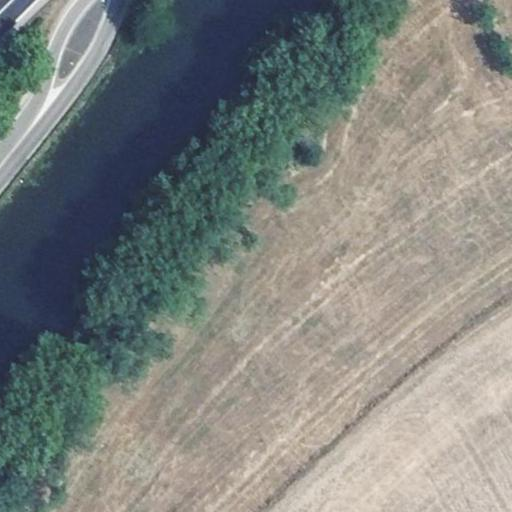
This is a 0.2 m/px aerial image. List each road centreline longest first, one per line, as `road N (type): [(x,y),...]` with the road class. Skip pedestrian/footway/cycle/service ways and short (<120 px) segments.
road 1 (secondary): [(0,176),(81,82),(116,0)]
road 2 (tertiary): [(89,0),(60,38),(34,108),(0,159)]
